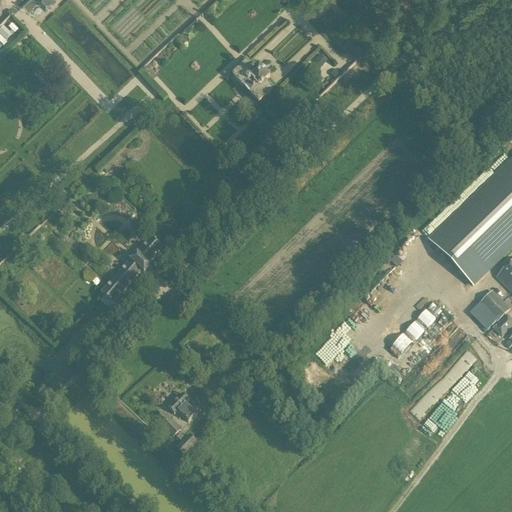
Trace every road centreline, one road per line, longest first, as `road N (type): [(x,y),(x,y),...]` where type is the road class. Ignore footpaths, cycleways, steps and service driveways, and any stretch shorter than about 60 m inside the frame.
road 1 (track): [(30,417),(459,0)]
road 2 (track): [(463,192),(452,148),(436,125),(324,0)]
road 3 (track): [(481,347),(498,374),(392,511)]
road 4 (track): [(30,417),(125,511)]
